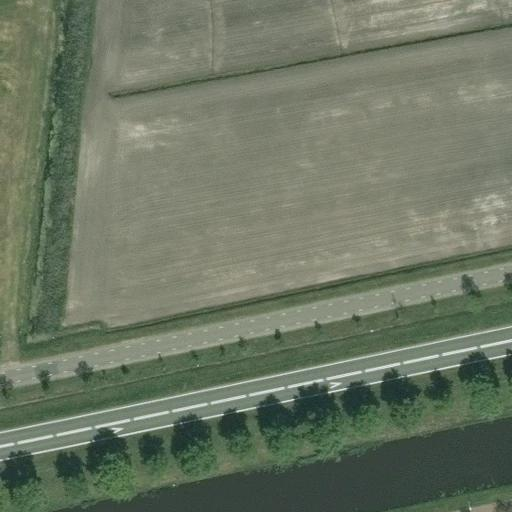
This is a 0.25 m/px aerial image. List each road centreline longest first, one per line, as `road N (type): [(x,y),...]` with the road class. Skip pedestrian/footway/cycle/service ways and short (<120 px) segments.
road 1 (unclassified): [(0,379),(511,273)]
road 2 (trunk): [(0,448),(511,344)]
